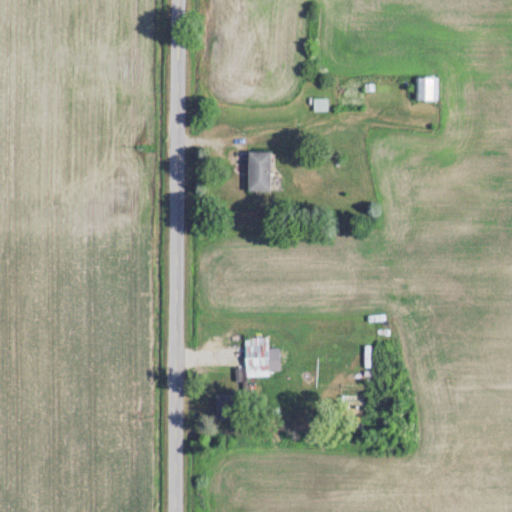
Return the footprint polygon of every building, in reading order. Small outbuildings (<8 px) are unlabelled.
[(442,100),(442,77),(420,77),(420,101),(442,100)] [(318,111),(331,111),(331,98),(318,98),(318,111)] [(254,191),(278,191),(278,151),(254,151),(254,191)] [(273,374),(272,337),(251,338),(252,375),(273,374)] [(221,419),(246,419),(246,393),(221,393),(221,419)]
